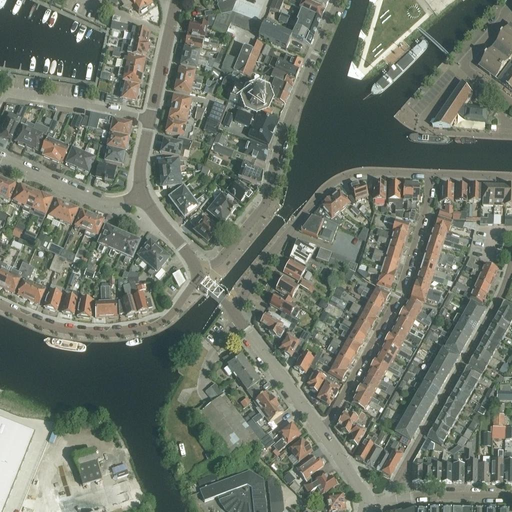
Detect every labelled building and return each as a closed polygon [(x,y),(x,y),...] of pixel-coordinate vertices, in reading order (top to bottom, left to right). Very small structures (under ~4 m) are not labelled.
[(136,0),(124,7),(121,9),(122,9),(128,12),(131,10),(130,7),(133,5),(138,14),(152,5),(149,0),(136,0)] [(236,0),(215,0),(218,6),(217,6),(221,16),(232,13),(236,2),(236,0)] [(277,0),(273,0),(269,10),(278,13),(282,2),(277,0)] [(299,0),(301,1),(324,11),(328,2),(322,0),(299,0)] [(300,11),(321,20),(324,11),(301,1),(299,6),(289,1),(287,4),(292,7),(300,11)] [(236,2),(232,13),(238,16),(242,4),(236,2)] [(242,4),(238,16),(244,19),(248,7),(242,4)] [(254,9),(248,7),(244,19),(250,21),(254,9)] [(254,9),(250,21),(254,23),(255,22),(256,22),(260,11),(254,9)] [(294,29),(313,38),(321,20),(300,11),(296,22),(297,22),(294,29)] [(212,30),(226,36),(230,25),(251,33),(254,23),(250,21),(244,19),(238,16),(232,13),(221,16),(216,17),(212,28),(212,30)] [(190,24),(188,34),(204,38),(208,39),(209,34),(205,33),(207,27),(212,28),(216,17),(208,18),(207,25),(199,23),(198,25),(190,24)] [(263,25),(263,27),(291,39),(309,47),(313,38),(294,29),(289,26),(287,31),(293,33),(291,38),(263,25)] [(511,26),(511,25),(479,69),(498,83),(511,93),(511,26)] [(133,36),(131,43),(147,46),(149,34),(139,32),(140,30),(124,26),(123,32),(131,34),(131,35),(133,36)] [(291,39),(263,27),(259,35),(272,41),(271,43),(286,50),(291,39)] [(218,43),(204,40),(187,36),(185,48),(201,51),(203,45),(217,48),(218,43)] [(147,46),(131,43),(129,50),(124,48),(123,55),(142,59),(143,55),(146,55),(148,47),(147,46)] [(233,73),(239,75),(242,77),(246,67),(249,60),(252,51),(253,51),(254,49),(248,46),(247,49),(243,48),(237,62),(233,73)] [(410,46),(385,70),(385,74),(386,75),(390,74),(415,50),(410,46)] [(265,47),(261,55),(267,58),(271,49),(265,47)] [(182,58),(198,61),(206,63),(204,67),(205,68),(211,70),(215,61),(215,60),(199,57),(200,52),(184,49),(182,58)] [(222,67),(226,57),(219,54),(214,64),(222,67)] [(273,60),(299,72),(302,64),(286,56),(285,57),(284,57),(283,61),(275,57),(273,60)] [(238,79),(239,75),(233,73),(237,62),(226,57),(222,67),(214,64),(215,61),(211,70),(209,76),(214,78),(213,80),(216,81),(217,79),(218,80),(221,72),(232,77),(238,79)] [(390,101),(386,113),(396,113),(438,65),(438,57),(430,58),(390,101)] [(123,62),(121,69),(144,74),(145,67),(144,67),(145,62),(127,58),(126,63),(123,62)] [(198,61),(182,58),(180,67),(196,71),(197,66),(204,67),(206,63),(198,61)] [(272,60),(268,68),(274,71),(274,72),(295,81),(299,72),(273,60),(272,60)] [(208,76),(209,76),(211,70),(205,68),(203,74),(208,76)] [(121,69),(121,70),(119,69),(117,77),(123,79),(122,83),(140,86),(141,82),(142,82),(144,74),(121,69)] [(179,71),(177,82),(201,87),(202,82),(193,80),(194,74),(179,71)] [(274,72),(272,71),(268,79),(270,80),(292,90),(295,81),(274,72)] [(210,88),(213,80),(214,78),(209,76),(208,76),(206,83),(205,83),(204,87),(205,87),(210,88)] [(262,86),(270,90),(288,98),(292,90),(270,80),(268,79),(266,78),(262,86)] [(201,87),(177,82),(175,92),(190,96),(191,90),(200,92),(201,87)] [(263,95),(237,83),(228,103),(249,112),(255,114),(259,112),(260,112),(271,117),(273,113),(265,109),(267,104),(263,95)] [(466,107),(466,108),(464,107),(473,95),(463,83),(433,128),(450,129),(458,116),(465,121),(465,122),(486,124),(488,110),(466,107)] [(105,102),(120,106),(122,101),(136,104),(137,97),(139,97),(140,91),(139,90),(139,88),(125,85),(121,99),(106,96),(105,102)] [(288,98),(270,90),(266,98),(274,101),(273,103),(281,106),(283,106),(285,107),(288,98)] [(174,98),(171,109),(190,113),(191,108),(190,108),(191,102),(174,98)] [(201,131),(213,136),(224,108),(212,103),(201,131)] [(17,126),(19,127),(23,120),(22,120),(27,109),(20,108),(14,122),(14,121),(13,124),(6,121),(0,133),(0,138),(5,141),(6,139),(11,141),(17,126)] [(190,113),(171,109),(168,121),(186,125),(187,118),(189,119),(190,113)] [(248,138),(268,147),(275,130),(279,121),(259,112),(256,121),(253,119),(254,117),(239,111),(234,122),(249,128),(251,125),(253,126),(248,138)] [(89,119),(87,129),(97,131),(99,121),(105,122),(105,125),(108,126),(112,127),(110,134),(128,138),(128,137),(130,137),(131,131),(130,131),(131,125),(110,121),(111,119),(90,114),(89,119)] [(84,117),(80,126),(87,129),(89,119),(84,117)] [(17,146),(25,149),(32,133),(33,131),(25,127),(27,121),(23,120),(19,127),(21,128),(15,143),(18,144),(17,146)] [(178,139),(188,142),(190,136),(191,135),(193,134),(193,131),(193,129),(191,128),(186,127),(168,123),(165,135),(178,137),(178,139)] [(43,158),(50,161),(58,142),(53,140),(54,138),(55,136),(51,134),(53,128),(50,126),(48,131),(45,138),(47,139),(40,154),(44,155),(43,158)] [(32,133),(25,149),(33,153),(34,151),(37,152),(43,138),(32,133)] [(106,134),(105,140),(105,141),(108,142),(107,148),(125,152),(128,139),(110,135),(106,134)] [(164,141),(161,154),(179,158),(180,151),(188,153),(192,143),(188,142),(178,139),(176,144),(164,141)] [(58,142),(50,161),(58,164),(59,161),(63,163),(70,145),(65,143),(64,145),(58,142)] [(244,156),(265,164),(268,150),(249,142),(244,156)] [(68,168),(76,171),(83,154),(84,154),(86,149),(78,146),(75,151),(72,150),(66,165),(69,167),(68,168)] [(214,153),(231,159),(233,153),(216,146),(214,153)] [(104,149),(103,155),(106,156),(105,163),(122,167),(124,154),(108,150),(104,149)] [(83,154),(76,171),(84,175),(85,174),(88,175),(95,159),(84,154),(83,154)] [(165,163),(159,164),(160,176),(179,174),(179,168),(185,168),(184,164),(180,163),(178,163),(178,162),(172,162),(172,161),(165,162),(165,163)] [(104,184),(111,187),(112,187),(113,187),(113,186),(114,186),(114,185),(115,185),(118,177),(115,176),(116,170),(101,167),(101,165),(95,163),(92,170),(97,173),(95,180),(104,182),(104,184)] [(263,175),(253,171),(254,169),(243,164),(240,171),(244,173),(241,180),(261,188),(263,175)] [(179,174),(160,176),(162,189),(167,188),(168,189),(175,189),(175,187),(181,187),(186,182),(186,179),(180,180),(179,174)] [(5,180),(0,192),(0,198),(9,203),(16,187),(13,186),(14,184),(5,180)] [(229,194),(240,203),(245,198),(246,199),(251,194),(238,183),(229,194)] [(351,188),(356,202),(369,197),(364,184),(358,187),(358,185),(351,188)] [(373,201),(385,201),(386,184),(374,184),(373,201)] [(389,184),(388,205),(395,205),(395,218),(402,220),(402,201),(400,201),(401,185),(396,185),(395,184),(392,184),(391,184),(389,184)] [(404,185),(403,185),(403,202),(408,202),(407,211),(412,211),(412,185),(409,185),(406,184),(404,185)] [(419,185),(412,185),(412,214),(409,214),(409,221),(412,222),(416,210),(416,205),(417,204),(419,204),(419,199),(420,199),(420,195),(419,195),(419,192),(420,192),(420,188),(419,188),(419,185)] [(439,203),(445,203),(453,203),(453,186),(445,186),(445,185),(440,185),(440,191),(441,191),(441,197),(440,197),(439,203)] [(466,186),(466,185),(461,185),(461,186),(456,186),(456,202),(467,202),(467,186),(466,186)] [(469,203),(480,203),(481,185),(474,185),(474,186),(469,186),(469,203)] [(13,203),(24,208),(31,192),(20,187),(13,203)] [(183,189),(169,200),(176,210),(195,195),(189,187),(185,191),(183,189)] [(482,187),(482,206),(494,207),(494,188),(482,187)] [(506,188),(494,188),(494,207),(505,207),(506,188)] [(24,208),(35,212),(42,196),(41,196),(31,192),(24,208)] [(339,192),(330,200),(340,213),(349,206),(345,201),(346,201),(339,192)] [(221,199),(216,204),(230,216),(230,215),(229,214),(236,206),(221,193),(218,197),(221,199)] [(195,195),(176,210),(184,220),(187,217),(189,220),(196,215),(204,201),(197,194),(195,195)] [(42,196),(35,212),(45,217),(52,200),(42,196)] [(340,213),(330,200),(329,199),(328,200),(326,200),(324,202),(324,204),(323,205),(320,208),(313,216),(324,220),(333,223),(339,227),(342,225),(336,217),(340,213)] [(49,218),(60,222),(67,206),(62,203),(61,204),(56,202),(49,218)] [(354,207),(363,216),(367,211),(358,203),(354,207)] [(440,217),(450,219),(452,214),(452,207),(453,203),(445,203),(445,213),(442,212),(440,217)] [(230,216),(216,204),(208,214),(222,225),(230,216)] [(67,206),(60,222),(71,227),(78,211),(73,209),(73,208),(67,206)] [(197,230),(194,232),(207,243),(217,231),(202,220),(205,217),(199,212),(196,215),(189,220),(193,225),(197,230)] [(75,228),(85,233),(92,217),(81,213),(75,228)] [(92,217),(85,233),(85,235),(84,236),(91,239),(92,238),(96,240),(104,222),(92,217)] [(301,232),(301,233),(316,239),(331,245),(337,229),(339,227),(333,223),(324,220),(323,222),(311,218),(301,232)] [(409,226),(393,221),(385,218),(383,223),(392,226),(392,225),(394,226),(392,232),(394,233),(394,232),(406,236),(406,235),(409,226)] [(438,218),(435,229),(434,230),(447,233),(446,234),(448,234),(450,228),(461,232),(463,227),(464,224),(454,223),(438,218)] [(104,248),(109,250),(116,233),(105,228),(98,245),(100,246),(97,252),(102,255),(104,248)] [(447,233),(434,230),(435,229),(433,228),(430,237),(457,246),(459,242),(445,238),(446,234),(447,233)] [(382,239),(382,238),(405,246),(408,236),(406,235),(406,236),(394,232),(394,233),(392,237),(390,236),(379,233),(378,237),(382,239)] [(71,242),(74,236),(66,233),(63,239),(71,242)] [(115,253),(121,255),(128,238),(116,233),(109,250),(111,251),(108,257),(113,259),(115,253)] [(457,246),(430,237),(427,246),(441,250),(442,247),(461,253),(462,248),(457,247),(457,246)] [(128,238),(121,255),(126,258),(123,264),(127,266),(130,260),(132,260),(140,243),(128,238)] [(389,246),(388,250),(402,255),(405,246),(382,238),(382,239),(380,243),(387,246),(387,245),(389,246)] [(289,260),(305,268),(316,250),(296,242),(289,260)] [(143,262),(147,266),(159,251),(150,243),(146,247),(145,246),(140,253),(141,253),(137,258),(139,259),(135,264),(138,267),(143,262)] [(441,250),(427,246),(425,255),(453,264),(454,261),(448,259),(448,258),(442,256),(440,255),(441,250)] [(377,252),(376,256),(399,264),(402,255),(388,250),(386,255),(385,254),(384,254),(377,252)] [(159,251),(147,266),(151,269),(147,274),(151,277),(154,275),(156,274),(160,270),(161,270),(166,265),(165,264),(169,260),(159,251)] [(316,260),(328,264),(331,255),(321,252),(318,256),(316,260)] [(453,264),(425,255),(422,264),(435,268),(437,264),(439,265),(445,267),(446,266),(451,268),(453,264)] [(55,256),(49,271),(54,273),(61,258),(55,256)] [(383,264),(382,268),(396,273),(399,264),(376,256),(374,261),(381,264),(381,263),(383,264)] [(61,258),(54,273),(60,275),(66,260),(61,258)] [(469,258),(465,267),(472,270),(493,279),(497,271),(484,265),(482,269),(473,265),(475,261),(469,258)] [(283,274),(298,283),(305,271),(290,262),(289,264),(287,264),(285,267),(286,268),(283,274)] [(20,279),(22,280),(28,267),(22,264),(17,277),(10,274),(3,290),(4,290),(5,292),(8,293),(9,292),(13,294),(20,279)] [(422,264),(419,272),(444,281),(446,277),(434,273),(435,268),(422,264)] [(3,290),(10,274),(5,272),(7,267),(2,265),(0,270),(0,289),(1,290),(2,289),(3,290)] [(27,301),(28,301),(34,285),(29,283),(34,270),(28,267),(22,280),(25,281),(18,296),(22,298),(23,300),(25,301),(27,301)] [(371,269),(370,274),(377,277),(377,276),(393,282),(396,273),(382,268),(381,272),(371,269)] [(476,282),(489,288),(493,279),(472,270),(469,275),(478,279),(476,282)] [(419,272),(416,282),(429,286),(431,282),(447,287),(448,283),(444,281),(419,272)] [(179,273),(172,277),(177,285),(184,282),(179,273)] [(390,291),(393,282),(377,276),(377,277),(376,281),(378,282),(376,286),(390,291)] [(276,291),(291,300),(298,288),(283,279),(279,285),(277,285),(276,288),(276,290),(276,291)] [(416,282),(413,290),(440,299),(441,294),(428,290),(429,286),(416,282)] [(472,286),(471,289),(486,296),(489,288),(476,282),(474,287),(472,286)] [(470,290),(456,284),(454,289),(468,295),(470,296),(468,300),(482,306),(486,296),(471,289),(470,290)] [(34,285),(28,301),(29,302),(29,303),(32,304),(34,304),(38,306),(45,290),(34,285)] [(136,314),(129,286),(123,288),(126,299),(124,300),(118,302),(119,316),(125,314),(126,317),(127,317),(128,318),(132,317),(132,316),(136,314)] [(129,286),(136,314),(142,313),(142,314),(147,313),(146,312),(148,311),(147,310),(152,309),(149,300),(145,302),(143,295),(138,296),(134,286),(129,286)] [(360,286),(358,289),(384,304),(389,296),(375,288),(372,293),(365,288),(360,286)] [(50,312),(55,313),(55,312),(56,312),(63,291),(51,287),(44,308),(51,311),(50,312)] [(105,288),(101,288),(100,288),(101,303),(95,304),(96,319),(106,319),(105,288)] [(109,288),(108,288),(105,288),(106,319),(116,318),(116,303),(110,303),(109,288)] [(384,304),(358,289),(357,291),(358,294),(360,296),(368,300),(366,305),(379,313),(384,304)] [(413,290),(410,300),(424,304),(425,300),(438,304),(440,299),(413,290)] [(67,315),(67,316),(72,317),(72,316),(73,316),(77,300),(66,297),(62,314),(67,315)] [(297,307),(291,303),(284,299),(282,302),(274,298),(273,299),(271,301),(270,305),(269,306),(282,314),(280,318),(291,325),(295,328),(296,328),(299,323),(295,320),(300,312),(296,310),(297,307)] [(83,318),(83,319),(89,320),(89,319),(90,319),(93,302),(80,300),(77,317),(83,318)] [(409,301),(404,309),(404,310),(425,321),(427,317),(419,313),(422,308),(409,301)] [(511,306),(504,302),(500,310),(511,316),(511,306)] [(465,308),(465,310),(480,319),(485,311),(470,303),(467,309),(465,308)] [(355,305),(353,309),(375,321),(379,313),(366,305),(363,310),(355,305)] [(359,317),(356,322),(370,330),(375,321),(353,309),(351,313),(359,317)] [(399,318),(412,325),(415,321),(423,325),(425,321),(404,310),(404,309),(403,309),(398,318),(399,318)] [(444,318),(446,315),(447,313),(441,310),(439,315),(444,318)] [(465,313),(462,318),(476,326),(480,319),(465,310),(463,312),(465,313)] [(511,316),(500,310),(495,318),(510,326),(511,321),(511,316)] [(288,330),(291,325),(279,318),(272,313),(268,319),(265,316),(260,324),(270,330),(267,334),(269,335),(269,336),(272,338),(273,338),(274,338),(275,338),(279,341),(283,334),(279,331),(282,326),(288,330)] [(434,319),(428,315),(427,317),(425,321),(431,324),(434,319)] [(399,318),(394,327),(421,341),(423,337),(418,333),(417,334),(409,330),(412,325),(399,318)] [(459,324),(458,325),(472,334),(476,326),(462,318),(459,324)] [(495,318),(491,325),(505,334),(510,326),(495,318)] [(344,326),(366,338),(370,330),(356,322),(354,326),(346,322),(344,326)] [(453,333),(467,341),(472,334),(458,325),(459,324),(457,323),(454,322),(452,326),(456,328),(453,333)] [(505,334),(491,325),(486,333),(501,342),(505,334)] [(394,327),(390,334),(390,335),(403,342),(405,338),(413,342),(412,343),(418,346),(421,341),(394,327)] [(348,336),(346,340),(360,348),(364,340),(343,328),(341,331),(348,336)] [(445,338),(463,349),(467,341),(453,333),(451,337),(442,332),(440,336),(444,339),(445,338)] [(310,336),(303,333),(298,343),(304,346),(310,336)] [(501,342),(486,333),(482,341),(496,350),(501,342)] [(389,334),(384,344),(385,344),(409,357),(411,353),(400,347),(403,342),(390,335),(390,334),(389,334)] [(283,352),(282,354),(283,354),(283,357),(286,358),(288,357),(290,358),(298,344),(286,337),(279,350),(283,352)] [(444,349),(459,357),(463,349),(445,338),(444,339),(443,341),(447,343),(444,349)] [(332,339),(331,342),(334,344),(355,356),(360,348),(346,340),(343,345),(335,341),(332,339)] [(482,341),(477,349),(492,358),(496,350),(482,341)] [(337,357),(350,365),(355,356),(334,344),(331,348),(339,353),(337,357)] [(385,344),(380,352),(393,360),(396,355),(409,362),(411,359),(408,357),(409,357),(385,344)] [(477,349),(473,357),(488,365),(492,358),(477,349)] [(442,350),(437,358),(453,367),(457,359),(442,350)] [(380,352),(376,360),(375,361),(396,373),(398,369),(390,364),(393,360),(380,352)] [(303,375),(305,375),(308,368),(313,371),(321,355),(316,353),(312,360),(301,354),(293,369),(299,372),(299,374),(302,375),(303,375)] [(229,377),(234,373),(238,379),(250,370),(240,357),(235,361),(231,354),(223,360),(228,366),(224,370),(229,377)] [(324,362),(346,373),(350,365),(337,357),(334,362),(326,358),(323,356),(321,360),(324,361),(324,362)] [(488,365),(473,357),(468,365),(483,373),(488,365)] [(432,366),(448,375),(453,367),(437,358),(434,363),(426,358),(423,362),(432,367),(432,366)] [(411,365),(417,369),(420,363),(414,359),(411,365)] [(375,360),(370,369),(371,370),(384,377),(386,373),(397,379),(400,375),(396,373),(375,361),(376,360),(375,360)] [(330,370),(327,375),(341,382),(346,373),(324,362),(322,365),(330,370)] [(432,367),(428,375),(443,383),(448,375),(432,366),(432,367)] [(481,375),(467,367),(462,375),(477,383),(481,375)] [(500,373),(506,376),(510,369),(505,367),(500,373)] [(238,379),(253,399),(260,393),(255,386),(259,382),(250,370),(238,379)] [(371,370),(366,378),(393,393),(395,389),(388,386),(381,382),(384,377),(371,370)] [(310,388),(309,390),(311,391),(311,392),(314,394),(316,393),(317,394),(324,381),(324,380),(323,379),(313,374),(306,386),(310,388)] [(428,375),(423,383),(439,391),(443,383),(428,375)] [(477,383),(462,375),(458,383),(472,391),(477,383)] [(335,380),(329,377),(326,382),(332,385),(335,380)] [(362,386),(361,387),(374,394),(377,389),(390,397),(393,393),(366,378),(362,386)] [(418,391),(434,400),(439,391),(423,383),(421,387),(416,384),(414,388),(418,391)] [(458,383),(453,391),(468,399),(472,391),(458,383)] [(204,393),(214,404),(223,396),(218,390),(219,390),(215,385),(210,389),(210,388),(204,393)] [(337,395),(336,393),(337,391),(326,385),(317,401),(328,407),(333,399),(335,398),(337,395)] [(361,386),(355,395),(356,396),(369,403),(371,399),(374,394),(361,387),(362,386),(361,386)] [(418,391),(413,400),(429,409),(434,400),(418,391)] [(468,399),(453,391),(449,399),(463,407),(468,399)] [(490,391),(486,398),(492,401),(496,394),(490,391)] [(271,398),(272,397),(269,393),(268,394),(267,393),(254,403),(258,409),(256,410),(259,414),(274,403),(271,398)] [(511,393),(500,393),(497,393),(497,404),(511,404),(511,393)] [(223,396),(214,404),(198,416),(234,463),(260,443),(223,396)] [(356,396),(351,405),(364,412),(367,407),(369,403),(356,396)] [(449,399),(445,407),(459,415),(463,407),(449,399)] [(240,404),(242,408),(249,403),(247,400),(240,404)] [(413,400),(409,408),(424,417),(429,409),(413,400)] [(486,400),(483,406),(487,409),(491,402),(486,400)] [(269,424),(271,423),(283,414),(282,412),(283,411),(280,407),(279,408),(275,404),(260,415),(263,419),(265,418),(269,424)] [(494,415),(504,415),(504,406),(494,406),(494,415)] [(459,415),(445,407),(440,414),(455,423),(459,415)] [(409,408),(404,416),(419,425),(424,417),(409,408)] [(246,425),(252,421),(255,425),(260,421),(253,412),(243,421),(246,425)] [(358,412),(355,419),(357,420),(355,422),(361,425),(363,421),(363,420),(365,416),(358,412)] [(347,435),(348,436),(354,425),(355,422),(357,420),(355,419),(344,413),(337,427),(342,429),(341,431),(342,432),(343,434),(346,435),(347,435)] [(440,414),(436,422),(450,430),(455,423),(440,414)] [(404,416),(399,425),(415,434),(419,425),(404,416)] [(504,417),(493,417),(493,427),(504,427),(504,417)] [(0,420),(0,511),(2,511),(34,434),(0,420)] [(436,422),(431,430),(446,438),(450,430),(436,422)] [(472,422),(467,430),(473,433),(477,425),(472,422)] [(288,445),(287,445),(299,436),(295,431),(296,429),(294,427),(292,426),(291,425),(279,434),(283,439),(273,448),(278,454),(288,445)] [(365,431),(354,425),(348,436),(349,436),(349,435),(353,437),(349,443),(357,447),(365,431)] [(399,425),(394,434),(410,443),(415,434),(399,425)] [(431,430),(426,439),(441,447),(446,438),(431,430)] [(467,430),(463,437),(468,440),(472,433),(467,430)] [(363,465),(371,469),(381,451),(377,449),(384,436),(379,434),(376,440),(363,464),(363,465)] [(260,441),(266,448),(267,450),(275,444),(268,435),(260,441)] [(363,464),(376,440),(372,438),(369,444),(364,442),(355,459),(363,464)] [(457,446),(461,449),(466,441),(461,438),(457,446)] [(290,450),(298,462),(311,452),(311,451),(311,449),(309,446),(307,446),(306,445),(304,446),(301,442),(290,450)] [(373,470),(381,475),(393,452),(398,444),(394,442),(387,454),(383,452),(373,470)] [(466,485),(478,485),(478,465),(477,465),(477,462),(471,462),(472,452),(471,443),(467,443),(465,446),(465,462),(467,462),(466,485)] [(448,453),(452,456),(458,452),(461,449),(457,446),(448,453)] [(74,458),(82,487),(102,481),(93,452),(74,458)] [(402,457),(393,452),(381,475),(381,474),(390,479),(402,457)] [(453,457),(453,485),(463,485),(464,465),(457,465),(458,452),(453,457)] [(491,462),(491,485),(502,486),(503,454),(497,454),(497,462),(491,462)] [(504,454),(503,486),(511,485),(511,461),(511,462),(511,455),(504,454)] [(305,463),(296,470),(305,481),(323,467),(322,466),(323,465),(321,462),(319,462),(318,460),(316,462),(313,458),(306,464),(305,463)] [(478,465),(478,485),(489,485),(489,465),(490,458),(482,458),(482,465),(478,465)] [(422,484),(432,484),(432,459),(428,459),(428,465),(422,465),(422,484)] [(437,459),(432,459),(432,484),(441,484),(441,466),(437,466),(437,459)] [(441,484),(451,485),(451,466),(445,466),(446,460),(442,459),(442,466),(441,466),(441,484)] [(412,484),(422,484),(422,465),(422,461),(417,461),(417,465),(412,465),(412,484)] [(285,480),(285,485),(301,483),(301,476),(296,476),(295,471),(287,472),(288,480),(285,480)] [(266,511),(263,480),(249,472),(200,491),(204,502),(217,497),(219,502),(223,500),(224,503),(228,508),(232,511),(266,511)] [(314,484),(311,480),(303,487),(308,495),(317,489),(321,496),(336,486),(335,485),(335,483),(333,481),(332,480),(331,479),(329,480),(326,475),(314,484)] [(119,481),(119,493),(119,502),(128,502),(127,481),(119,481)] [(344,509),(345,507),(344,504),(343,503),(342,496),(327,499),(329,511),(339,511),(344,511),(344,509)] [(283,511),(283,503),(270,504),(271,510),(270,510),(270,511),(283,511)]
